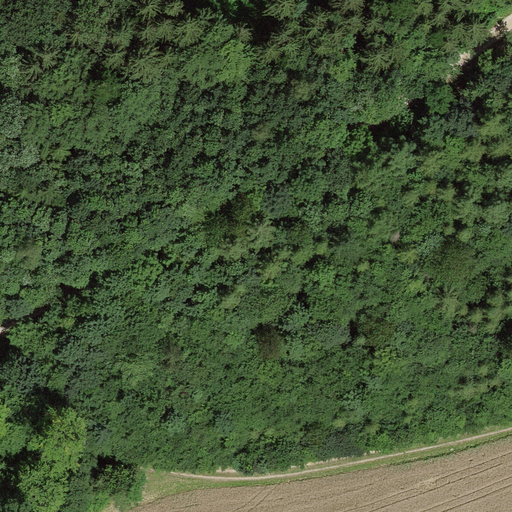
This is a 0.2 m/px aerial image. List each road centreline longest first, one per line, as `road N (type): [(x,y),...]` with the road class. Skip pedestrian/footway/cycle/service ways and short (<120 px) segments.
road 1 (track): [(0,325),(50,316),(333,145),(511,21)]
road 2 (track): [(0,448),(85,463),(267,472),(511,423)]
